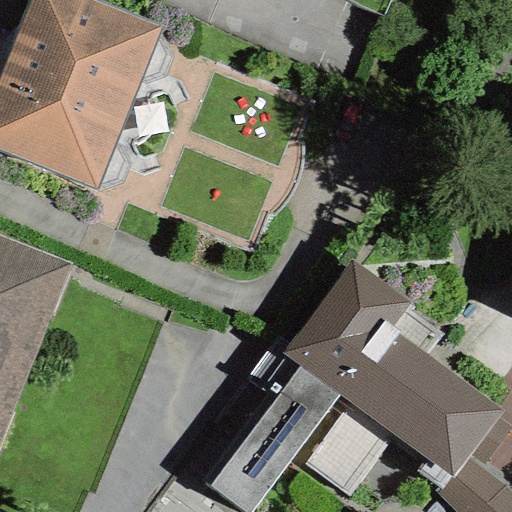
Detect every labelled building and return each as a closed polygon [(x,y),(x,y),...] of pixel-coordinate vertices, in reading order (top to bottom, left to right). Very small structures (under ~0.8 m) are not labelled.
[(160,11),(131,0),(22,0),(0,57),(0,138),(96,176),(160,11)] [(0,437),(66,263),(0,238),(0,437)] [(208,486),(242,511),(250,511),(338,395),(426,460),(451,478),(468,457),(495,418),(501,410),(426,354),(440,336),(404,310),(409,304),(351,260),(287,345),(277,337),(246,379),(265,394),(200,480),(208,486)] [(510,428),(495,418),(468,457),(482,467),(510,428)] [(511,511),(511,495),(482,467),(468,457),(451,478),(426,460),(416,473),(439,488),(435,492),(454,511),(511,511)]
